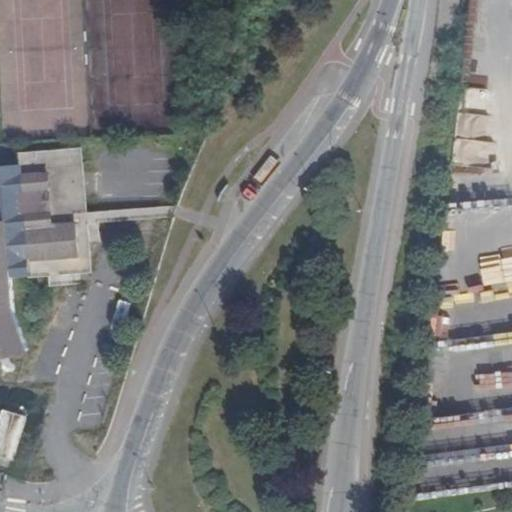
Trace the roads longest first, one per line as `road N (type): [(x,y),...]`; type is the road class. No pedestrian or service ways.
road 1 (secondary): [(390,0),(357,80),(191,313),(116,511)]
road 2 (secondary): [(338,511),(415,0)]
